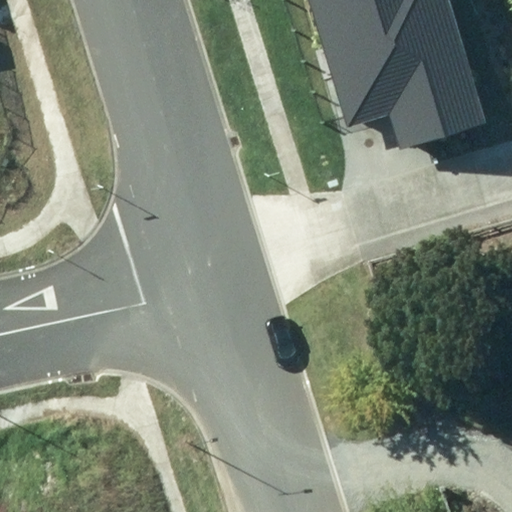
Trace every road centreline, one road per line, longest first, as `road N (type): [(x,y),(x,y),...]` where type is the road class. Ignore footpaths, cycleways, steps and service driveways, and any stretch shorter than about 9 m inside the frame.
road 1 (residential): [(511,175),(321,234),(212,284)]
road 2 (tertiary): [(121,0),(212,284)]
road 3 (tertiary): [(212,284),(277,511)]
road 4 (residential): [(0,332),(212,284)]
